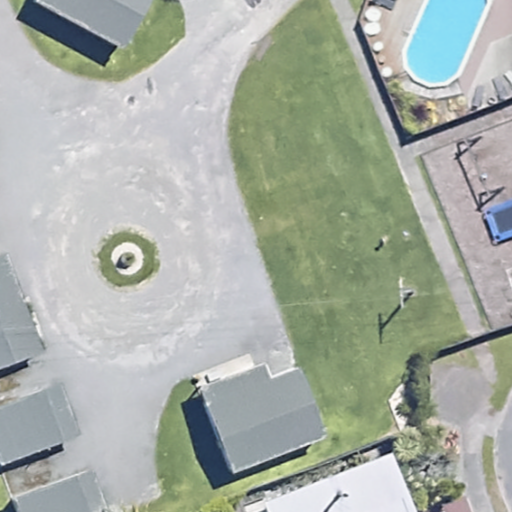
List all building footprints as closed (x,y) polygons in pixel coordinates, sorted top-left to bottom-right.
[(142,0),(31,0),(113,49),(142,0)] [(511,124),(425,153),(486,335),(511,326),(511,124)] [(0,355),(34,341),(0,258),(0,355)] [(279,374),(199,402),(218,455),(297,427),(279,374)] [(43,379),(0,393),(0,453),(62,432),(43,379)] [(412,511),(386,444),(258,493),(264,511),(412,511)] [(87,511),(70,465),(0,489),(0,511),(87,511)]
